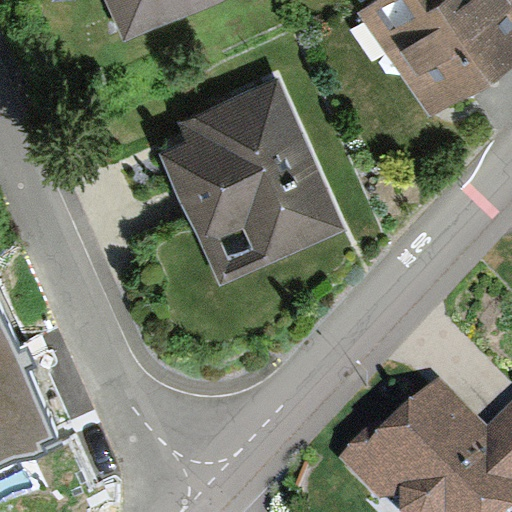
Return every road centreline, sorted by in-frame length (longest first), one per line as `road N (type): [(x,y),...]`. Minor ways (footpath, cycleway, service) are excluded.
road 1 (unclassified): [(203,489),(511,163)]
road 2 (residential): [(203,489),(132,406),(0,109)]
